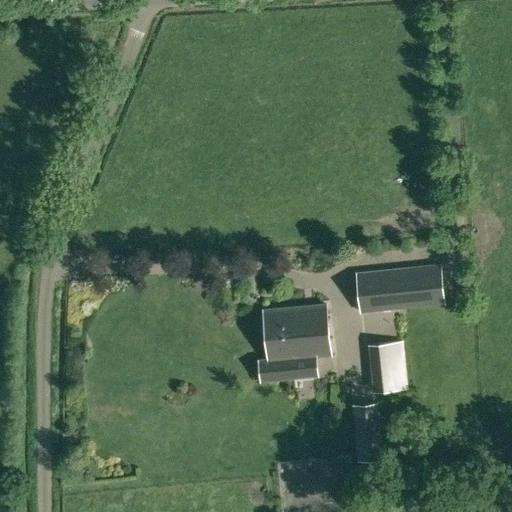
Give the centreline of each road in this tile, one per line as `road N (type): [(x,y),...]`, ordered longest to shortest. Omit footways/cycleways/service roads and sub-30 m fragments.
road 1 (unclassified): [(45,511),(55,250),(156,0)]
road 2 (unclassified): [(0,5),(127,0)]
